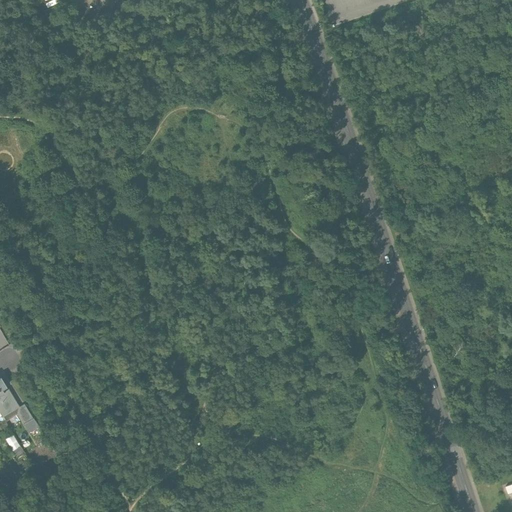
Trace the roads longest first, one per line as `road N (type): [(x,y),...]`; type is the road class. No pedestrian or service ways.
road 1 (track): [(360,511),(396,454),(357,331),(312,242),(289,234),(253,135),(185,110),(94,183)]
road 2 (tertiary): [(300,0),(473,511)]
